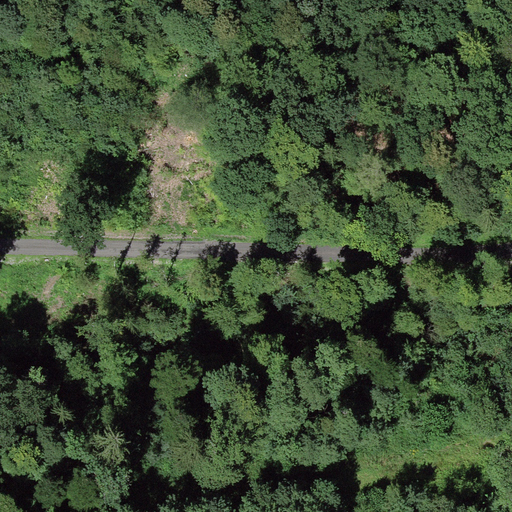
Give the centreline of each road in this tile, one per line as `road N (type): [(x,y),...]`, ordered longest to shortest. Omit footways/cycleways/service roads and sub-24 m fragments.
road 1 (track): [(511,252),(0,246)]
road 2 (track): [(0,48),(48,66),(135,67),(375,45)]
road 3 (track): [(142,511),(399,472)]
